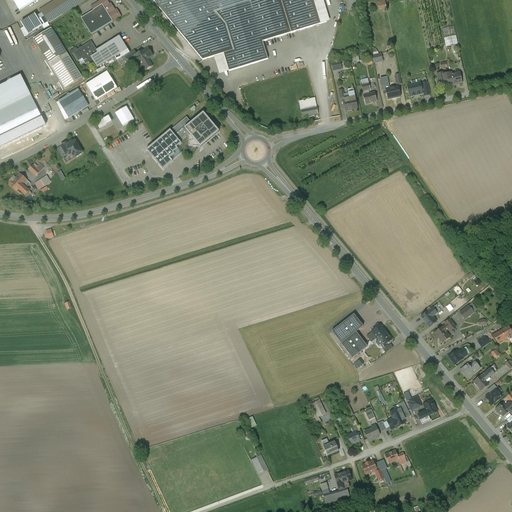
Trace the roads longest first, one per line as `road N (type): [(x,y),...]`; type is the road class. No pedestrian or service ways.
road 1 (track): [(163,511),(30,218)]
road 2 (tertiary): [(263,162),(470,408)]
road 3 (unclassified): [(470,408),(202,511)]
road 4 (tertiary): [(243,156),(216,173),(104,209),(54,218),(0,214)]
road 5 (unclassified): [(511,84),(268,145)]
road 6 (residential): [(0,165),(179,59)]
